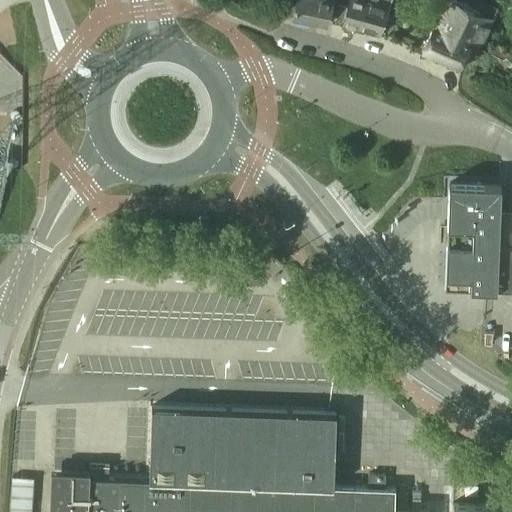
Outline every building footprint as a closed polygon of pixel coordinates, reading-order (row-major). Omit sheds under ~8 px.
[(296,0),(292,19),(326,25),(331,0),(296,0)] [(338,3),(335,15),(343,17),(341,23),(357,27),(362,0),(347,0),(346,5),(338,3)] [(362,0),(357,27),(377,33),(378,34),(380,27),(387,30),(391,19),(384,16),(389,0),(362,0)] [(442,0),(421,53),(460,69),(469,45),(477,48),(492,17),(458,0),(442,0)] [(511,209),(499,209),(500,184),(449,182),(445,285),(496,286),(511,286),(511,209)] [(394,511),(395,486),(333,484),(336,411),(151,405),(149,478),(56,475),(54,511),(394,511)] [(367,484),(384,485),(384,472),(367,472),(367,484)] [(465,485),(464,494),(476,495),(477,485),(465,485)] [(511,511),(511,503),(453,502),(452,511),(511,511)]
